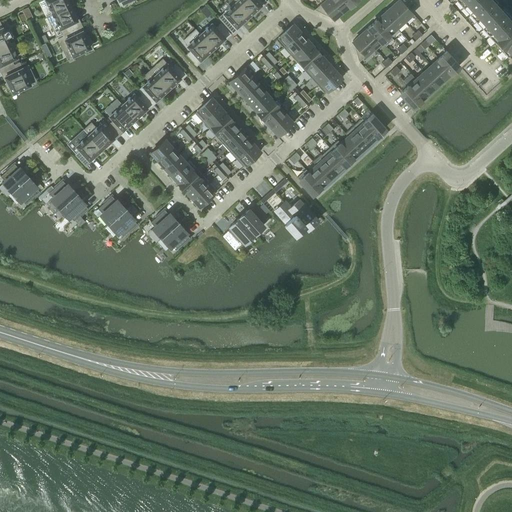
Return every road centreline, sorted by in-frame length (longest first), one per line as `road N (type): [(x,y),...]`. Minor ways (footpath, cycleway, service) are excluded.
road 1 (secondary): [(0,332),(175,379),(385,386)]
road 2 (residential): [(133,146),(202,222),(363,80)]
road 3 (unclassified): [(385,386),(393,321),(388,210),(402,181),(431,157)]
road 4 (residential): [(291,3),(133,146)]
road 5 (residential): [(133,146),(90,184),(70,162),(55,174),(31,147)]
road 6 (secondary): [(385,386),(511,417)]
